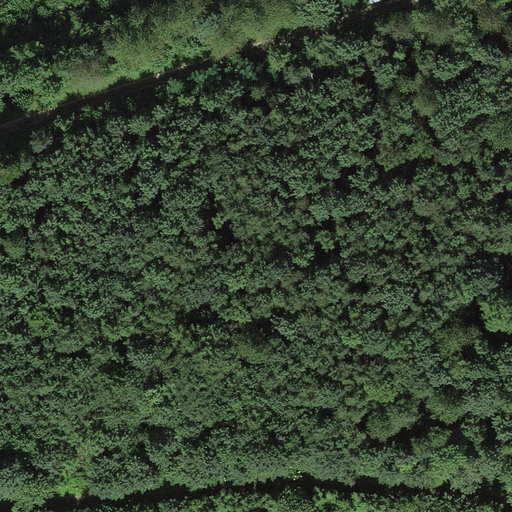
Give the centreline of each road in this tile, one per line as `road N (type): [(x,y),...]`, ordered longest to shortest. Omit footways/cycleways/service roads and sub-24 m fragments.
road 1 (track): [(0,503),(126,492),(406,487),(511,506)]
road 2 (track): [(395,0),(0,132)]
